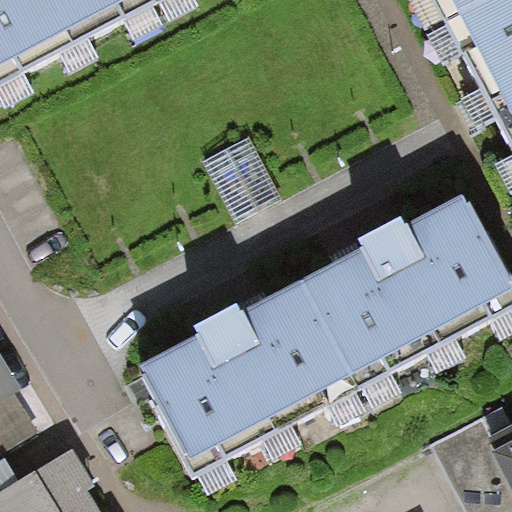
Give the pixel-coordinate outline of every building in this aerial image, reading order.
[(0,0),(0,88),(169,0),(0,0)] [(511,0),(433,0),(491,109),(511,147),(511,0)] [(204,349),(144,381),(200,484),(511,317),(511,278),(473,206),(420,234),(415,226),(373,249),(377,258),(367,263),(265,318),(253,324),(248,315),(200,340),(204,349)] [(0,398),(16,389),(0,362),(0,398)] [(511,511),(511,485),(476,419),(430,445),(445,472),(466,511),(511,511)] [(511,431),(491,442),(511,475),(511,431)] [(36,476),(0,497),(0,511),(96,511),(82,488),(89,484),(71,454),(36,476)]
